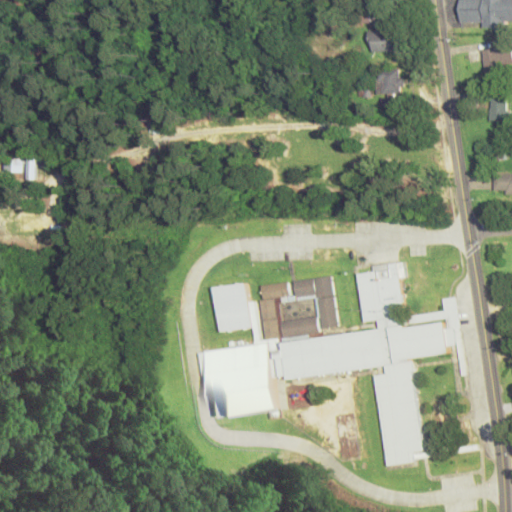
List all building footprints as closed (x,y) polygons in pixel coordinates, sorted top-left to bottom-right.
[(511,0),(462,0),(462,23),(485,23),(485,27),(509,27),(509,19),(511,19),(511,0)] [(371,30),(371,51),(402,51),(402,30),(371,30)] [(506,66),(511,65),(511,45),(484,49),(487,76),(507,74),(506,66)] [(379,69),(379,96),(402,96),(402,69),(379,69)] [(511,120),(511,98),(491,98),(491,120),(511,120)] [(6,172),(25,172),(25,156),(6,156),(6,172)] [(511,193),(511,172),(497,172),(497,194),(511,193)] [(318,318),(277,321),(289,282),(266,284),(259,304),(244,284),(219,286),(223,330),(256,327),(257,346),(207,350),(212,415),(279,409),(276,377),(390,368),(380,375),(388,474),(422,449),(414,355),(462,351),(457,292),(408,328),(402,262),(378,264),(361,277),(365,318),(336,334),(332,276),(290,280),(318,318)]
